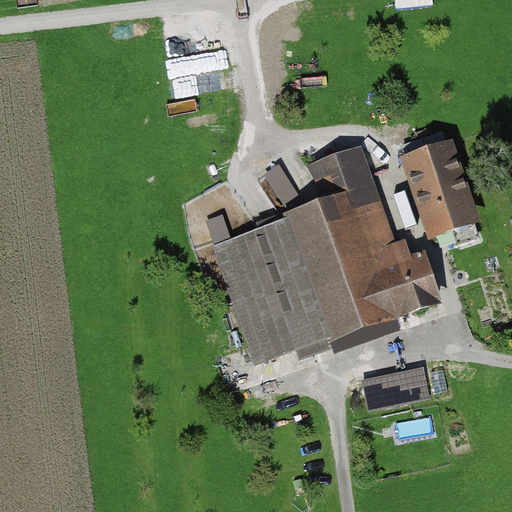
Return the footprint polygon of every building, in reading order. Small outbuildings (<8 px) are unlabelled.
[(173,57),(177,97),(236,90),(231,50),(173,57)] [(472,142),(418,158),(447,256),(501,240),(472,142)] [(288,164),(266,173),(282,211),(304,202),(288,164)] [(389,184),(221,245),(268,373),(436,312),(389,184)] [(426,368),(363,380),(370,413),(432,400),(426,368)]
